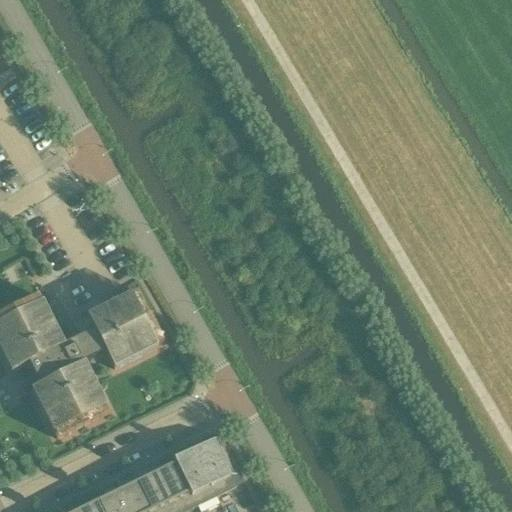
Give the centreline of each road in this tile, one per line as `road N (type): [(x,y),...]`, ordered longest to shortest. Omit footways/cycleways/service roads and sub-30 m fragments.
road 1 (residential): [(229,392),(97,164)]
road 2 (residential): [(0,505),(229,392)]
road 3 (residential): [(97,164),(2,0)]
road 4 (residential): [(298,511),(229,392)]
